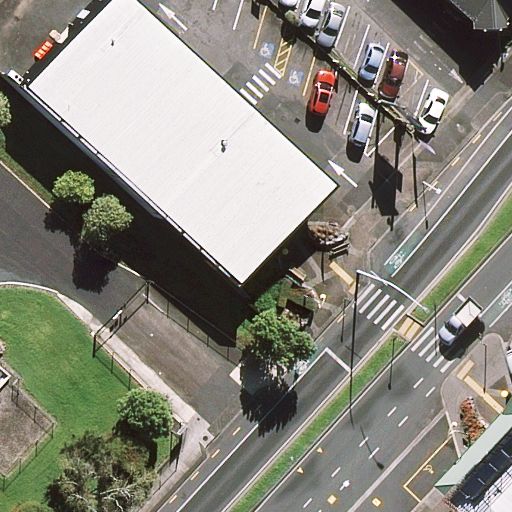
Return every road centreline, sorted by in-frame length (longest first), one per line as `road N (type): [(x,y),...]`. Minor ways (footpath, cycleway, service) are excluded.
road 1 (secondary): [(193,511),(435,252),(511,157)]
road 2 (secondary): [(511,258),(277,511)]
